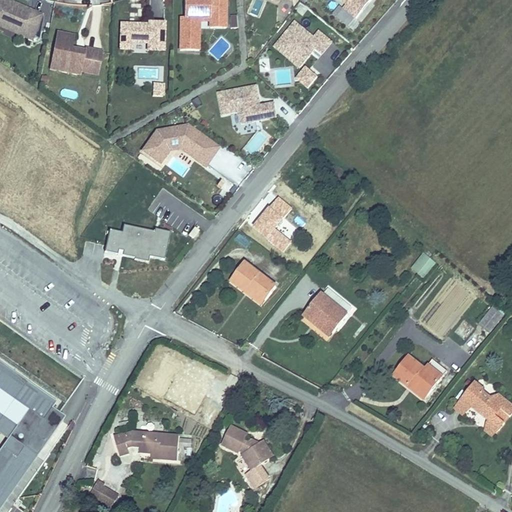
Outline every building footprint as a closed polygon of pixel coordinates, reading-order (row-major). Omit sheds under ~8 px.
[(30,14),(18,8),(21,2),(15,0),(0,0),(0,19),(20,28),(19,30),(34,37),(35,33),(41,36),(46,13),(33,7),(30,14)] [(185,0),(186,15),(182,15),(181,47),(200,48),(201,16),(211,16),(228,16),(228,0),(185,0)] [(358,17),(371,0),(344,0),(348,3),(345,6),(358,17)] [(30,14),(33,7),(21,2),(18,8),(30,14)] [(228,16),(211,16),(211,26),(228,26),(228,16)] [(165,48),(166,20),(150,20),(150,22),(123,21),(122,47),(133,47),(133,40),(149,41),(149,48),(165,48)] [(333,41),(321,30),(316,36),(297,20),(281,39),(294,50),(289,56),(301,66),(317,47),(323,52),(333,41)] [(76,33),(58,30),(51,66),(82,72),(83,69),(85,60),(94,62),(97,47),(87,45),(87,48),(77,46),(77,49),(73,49),(73,46),(76,33)] [(219,60),(231,45),(221,37),(209,51),(219,60)] [(294,50),(281,39),(276,45),(289,56),(294,50)] [(104,49),(97,47),(94,62),(85,60),(83,69),(99,72),(104,49)] [(290,69),(277,70),(278,84),(291,84),(290,69)] [(299,72),(299,84),(308,84),(308,72),(299,72)] [(153,83),(152,96),(164,97),(165,84),(153,83)] [(261,104),(258,84),(219,91),(223,112),(239,109),(242,122),(277,115),(275,101),(261,104)] [(65,88),(63,95),(75,100),(78,94),(65,88)] [(157,128),(143,147),(158,158),(172,139),(179,139),(188,146),(186,148),(206,163),(216,149),(204,140),(207,137),(188,123),(157,128)] [(219,145),(207,137),(204,140),(216,149),(219,145)] [(163,263),(169,234),(123,225),(121,233),(109,230),(105,252),(163,263)] [(239,233),(234,239),(245,247),(250,241),(239,233)] [(411,270),(426,280),(437,263),(422,253),(411,270)] [(249,291),(264,305),(275,293),(244,265),(230,282),(245,295),(249,291)] [(259,311),(264,305),(249,291),(245,295),(243,296),(259,311)] [(308,327),(322,310),(314,303),(300,320),(308,327)] [(342,326),(322,310),(308,327),(328,342),(342,326)] [(488,342),(501,327),(491,319),(478,333),(488,342)] [(296,325),(304,332),(308,327),(300,320),(296,325)] [(308,327),(304,332),(323,348),(328,342),(308,327)] [(0,418),(8,424),(22,402),(15,397),(17,393),(22,395),(29,393),(38,377),(19,364),(22,357),(17,353),(9,358),(0,351),(0,418)] [(423,404),(434,389),(422,379),(405,364),(389,383),(403,395),(407,389),(423,404)] [(434,389),(437,385),(425,375),(422,379),(434,389)] [(419,408),(423,404),(407,389),(403,395),(419,408)] [(483,400),(473,392),(452,416),(461,424),(474,418),(480,423),(479,426),(487,432),(484,440),(490,446),(495,440),(497,441),(503,434),(501,431),(507,426),(509,427),(511,422),(511,417),(499,406),(487,410),(480,403),(483,400)] [(22,402),(8,424),(21,433),(42,402),(29,393),(22,395),(17,393),(15,397),(22,402)] [(21,440),(41,453),(50,438),(31,425),(21,440)] [(104,441),(103,440),(103,459),(116,459),(116,450),(117,440),(104,441)] [(117,440),(116,450),(125,452),(128,440),(127,440),(117,440)] [(128,440),(125,452),(130,453),(128,461),(140,463),(142,457),(151,458),(149,470),(167,473),(173,447),(128,440)] [(241,459),(225,447),(212,464),(227,477),(231,471),(237,477),(233,480),(241,497),(241,499),(258,493),(250,472),(245,475),(235,465),(241,459)] [(0,478),(2,480),(0,483),(0,486),(16,498),(25,485),(22,483),(15,478),(22,469),(13,462),(9,467),(3,463),(4,460),(0,457),(0,478)] [(139,468),(149,470),(151,458),(142,457),(140,463),(139,468)] [(256,470),(241,459),(235,465),(245,475),(250,472),(256,470)] [(15,478),(22,483),(29,473),(22,469),(15,478)] [(250,472),(258,493),(264,491),(257,471),(256,470),(250,472)] [(98,483),(88,498),(108,511),(116,498),(105,491),(106,489),(98,483)]
